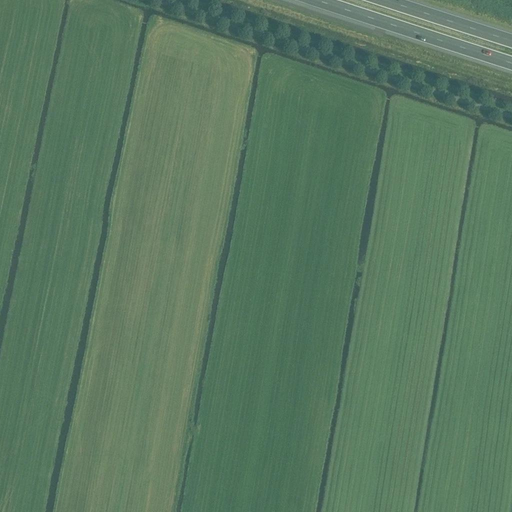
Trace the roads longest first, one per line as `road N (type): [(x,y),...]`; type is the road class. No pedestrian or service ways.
road 1 (trunk): [(313,0),(511,63)]
road 2 (trunk): [(511,41),(381,0)]
